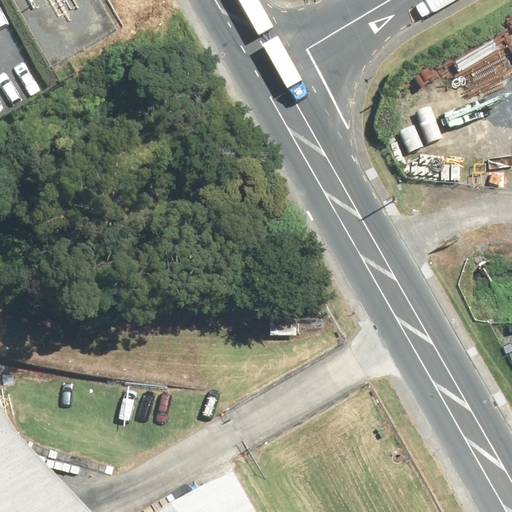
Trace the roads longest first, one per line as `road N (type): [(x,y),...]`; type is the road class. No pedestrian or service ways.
road 1 (secondary): [(269,69),(511,500)]
road 2 (tertiary): [(392,0),(269,69)]
